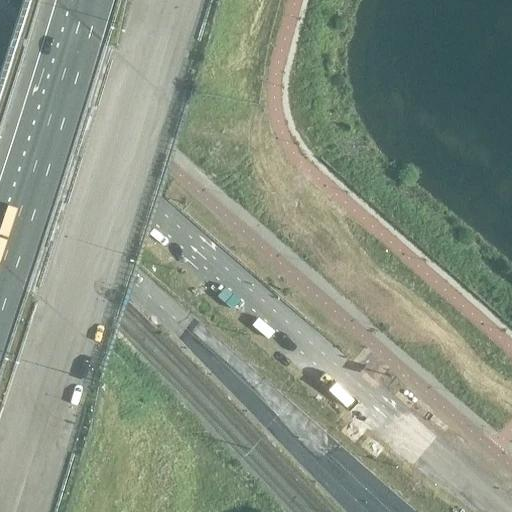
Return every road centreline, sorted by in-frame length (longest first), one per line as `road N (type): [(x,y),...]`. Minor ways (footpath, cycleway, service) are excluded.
road 1 (primary): [(502,511),(0,71)]
road 2 (primary): [(0,166),(391,511)]
road 3 (motorway): [(74,270),(158,0)]
road 4 (motorway): [(92,0),(7,266)]
road 5 (motorway): [(28,511),(74,270)]
road 6 (motorway): [(0,499),(74,270)]
